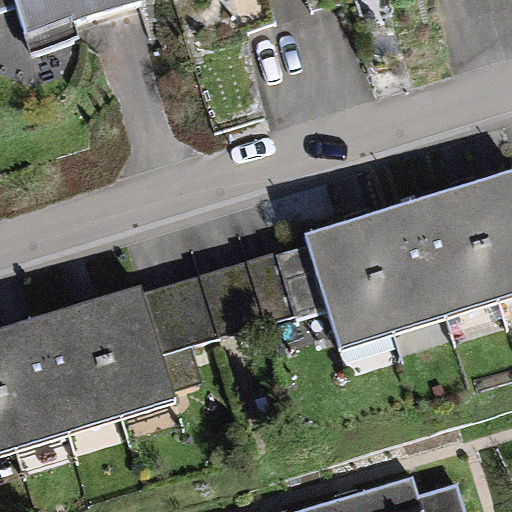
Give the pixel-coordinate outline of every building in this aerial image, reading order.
[(124,0),(0,0),(0,46),(1,46),(9,86),(83,72),(76,46),(132,32),(124,0)] [(373,241),(335,252),(350,303),(370,372),(511,330),(511,201),(495,206),(466,214),(403,233),(373,241)] [(335,252),(186,295),(201,346),(350,303),(335,252)] [(0,349),(0,464),(217,402),(201,346),(186,295),(118,315),(82,326),(22,343),(0,349)] [(440,511),(429,475),(306,511),(440,511)]
